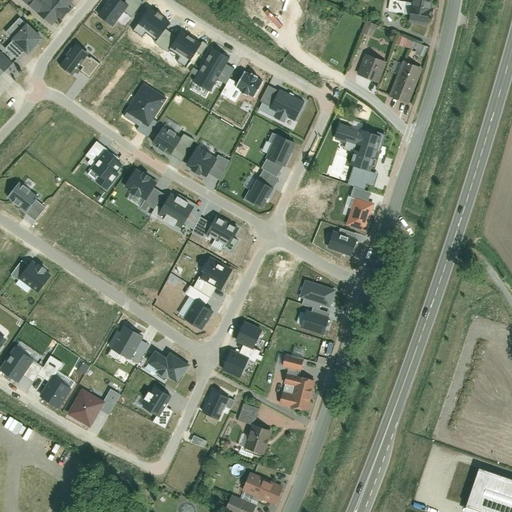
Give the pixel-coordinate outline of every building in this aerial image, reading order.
[(22,0),(51,25),(73,0),(22,0)] [(121,0),(108,0),(97,16),(112,27),(123,11),(131,17),(142,2),(140,0),(125,0),(124,2),(121,0)] [(427,23),(432,0),(413,0),(409,19),(427,23)] [(155,44),(167,52),(170,48),(177,37),(165,29),(169,23),(150,9),(137,27),(157,40),(155,44)] [(4,47),(19,62),(46,35),(31,20),(28,23),(22,16),(1,37),(8,44),(4,47)] [(367,20),(362,32),(373,37),(378,25),(367,20)] [(186,68),(201,45),(181,32),(177,37),(170,48),(181,55),(177,62),(186,68)] [(397,44),(415,49),(417,41),(400,36),(397,44)] [(75,42),(59,64),(73,75),(80,66),(82,68),(80,71),(91,79),(104,64),(75,42)] [(216,79),(226,85),(230,79),(235,69),(227,64),(230,59),(212,49),(199,72),(193,68),(190,73),(196,76),(193,82),(209,91),(216,79)] [(14,67),(0,53),(0,76),(2,74),(4,77),(14,67)] [(357,75),(379,83),(388,61),(365,53),(357,75)] [(389,97),(407,104),(421,67),(404,61),(389,97)] [(248,94),(253,97),(262,83),(256,79),(257,77),(252,74),(250,76),(244,72),(237,83),(230,79),(226,85),(221,94),(229,99),(236,87),(242,91),(242,92),(247,95),(248,94)] [(166,98),(143,84),(125,112),(142,123),(137,131),(147,137),(157,122),(153,119),(166,98)] [(295,122),(305,101),(280,89),(279,91),(268,87),(261,102),(271,107),(269,110),(275,113),(273,118),(284,123),(287,118),(295,122)] [(360,131),(360,132),(341,125),(337,138),(362,146),(360,152),(356,151),(351,165),(369,171),(380,137),(360,131)] [(163,127),(153,143),(181,161),(195,140),(183,133),(180,138),(163,127)] [(284,166),(295,144),(272,133),(268,142),(273,145),(267,158),(284,166)] [(196,146),(185,166),(205,178),(208,174),(219,180),(230,161),(219,154),(216,158),(196,146)] [(119,174),(125,165),(105,151),(92,170),(100,176),(97,181),(110,190),(121,175),(119,174)] [(366,185),(373,188),(377,176),(355,168),(349,185),(364,190),(366,185)] [(262,169),(245,200),(262,209),(279,179),(262,169)] [(125,188),(146,201),(157,183),(136,170),(125,188)] [(19,183),(8,197),(37,219),(45,207),(37,201),(39,198),(19,183)] [(172,193),(158,215),(183,230),(196,208),(172,193)] [(375,204),(355,197),(346,225),(366,231),(375,204)] [(229,247),(239,227),(217,217),(207,236),(229,247)] [(357,239),(333,231),(328,249),(352,256),(357,239)] [(210,257),(193,288),(211,297),(216,288),(221,291),(233,269),(210,257)] [(22,260),(10,275),(18,281),(19,280),(37,293),(51,275),(33,261),(29,266),(22,260)] [(330,308),(336,290),(305,280),(300,297),(330,308)] [(195,300),(183,319),(202,331),(214,312),(195,300)] [(328,317),(307,311),(302,328),(323,334),(328,317)] [(235,341),(253,350),(263,330),(245,321),(235,341)] [(125,326),(111,348),(138,364),(149,346),(142,341),(144,337),(125,326)] [(42,367),(15,349),(1,370),(17,381),(22,374),(33,381),(42,367)] [(176,383),(188,365),(169,352),(166,358),(156,351),(145,367),(165,380),(167,377),(176,383)] [(222,370),(239,379),(249,359),(232,351),(222,370)] [(283,367),(302,371),(304,358),(286,354),(283,367)] [(286,374),(280,403),(308,409),(315,380),(286,374)] [(59,409),(72,388),(52,376),(39,397),(59,409)] [(154,386),(142,407),(157,416),(154,421),(165,428),(174,412),(165,407),(171,396),(154,386)] [(82,389),(67,414),(90,427),(100,411),(108,416),(121,395),(110,389),(103,402),(82,389)] [(213,391),(202,413),(220,422),(231,399),(213,391)] [(186,434),(190,422),(185,421),(181,433),(186,434)] [(252,425),(244,448),(264,456),(272,432),(252,425)] [(511,511),(511,481),(479,470),(466,506),(482,511),(511,511)] [(252,473),(244,492),(274,506),(283,487),(252,473)] [(232,496),(226,509),(232,511),(254,511),(256,507),(232,496)]
